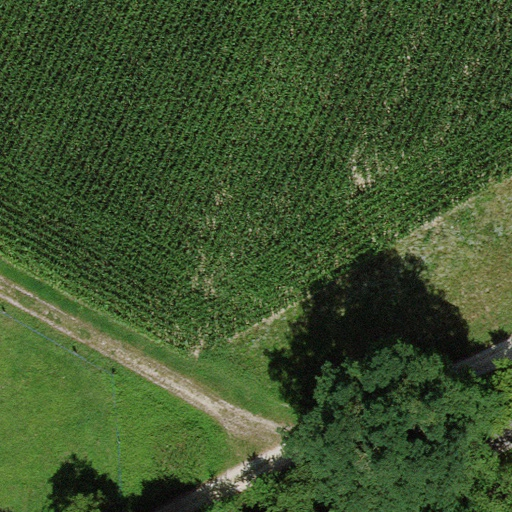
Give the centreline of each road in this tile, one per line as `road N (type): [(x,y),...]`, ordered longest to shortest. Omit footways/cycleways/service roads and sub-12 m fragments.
road 1 (track): [(0,284),(312,452)]
road 2 (track): [(196,511),(511,349)]
road 3 (residential): [(357,511),(511,427)]
